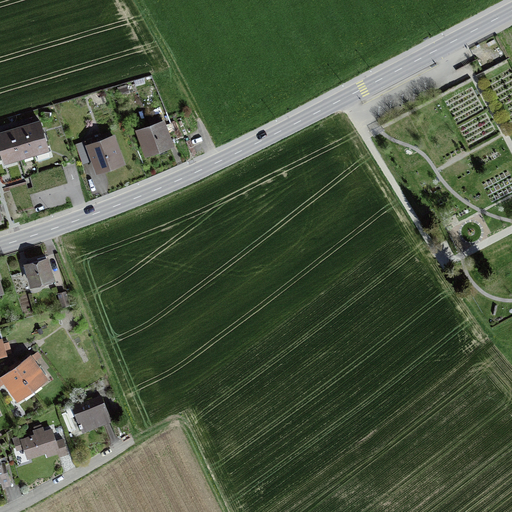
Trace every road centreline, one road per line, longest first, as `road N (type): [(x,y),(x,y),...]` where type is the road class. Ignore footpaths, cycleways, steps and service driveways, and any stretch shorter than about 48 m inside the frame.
road 1 (secondary): [(511,10),(171,183),(0,246)]
road 2 (track): [(133,0),(218,161)]
road 3 (residential): [(4,511),(131,438)]
